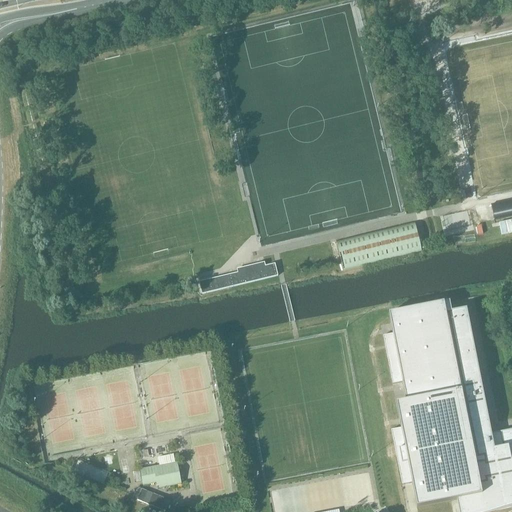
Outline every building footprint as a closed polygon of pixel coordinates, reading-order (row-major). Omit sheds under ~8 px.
[(511,200),(491,205),(491,206),(494,220),(504,218),(511,216),(511,200)] [(474,209),(439,218),(442,230),(476,222),(474,213),(474,209)] [(511,220),(500,223),(502,235),(511,232),(511,220)] [(415,222),(337,241),(344,271),(422,252),(415,222)] [(277,276),(275,264),(257,268),(257,266),(245,269),(245,271),(199,282),(202,294),(277,276)] [(474,297),(451,301),(452,310),(468,308),(469,318),(477,316),(474,297)] [(458,511),(492,511),(511,506),(511,429),(511,430),(491,434),(466,309),(451,312),(449,302),(388,314),(392,334),(383,336),(392,384),(402,382),(406,402),(396,404),(400,428),(391,430),(401,485),(411,483),(416,508),(456,500),(458,511)] [(140,470),(142,486),(156,484),(157,489),(181,485),(177,463),(140,470)] [(140,487),(135,498),(166,511),(170,499),(140,487)]
